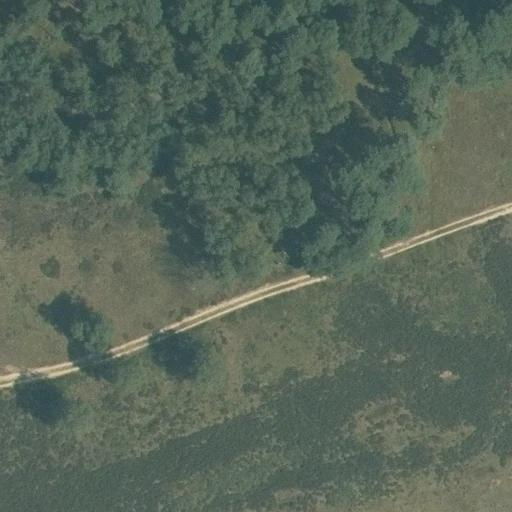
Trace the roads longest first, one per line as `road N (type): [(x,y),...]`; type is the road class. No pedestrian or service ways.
road 1 (track): [(0,387),(108,357),(511,205)]
road 2 (track): [(181,0),(0,51)]
